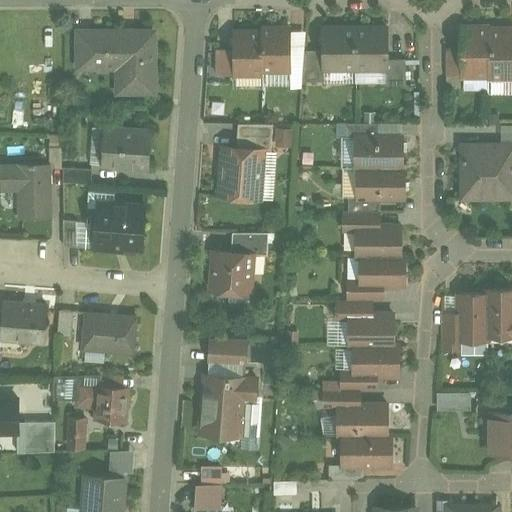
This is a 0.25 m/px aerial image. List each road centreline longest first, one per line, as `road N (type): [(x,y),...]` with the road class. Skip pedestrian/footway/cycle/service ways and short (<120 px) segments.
road 1 (residential): [(178,290),(198,0)]
road 2 (residential): [(435,252),(431,0)]
road 3 (residential): [(420,486),(435,252)]
road 4 (residential): [(160,511),(178,290)]
road 5 (residential): [(3,273),(178,290)]
